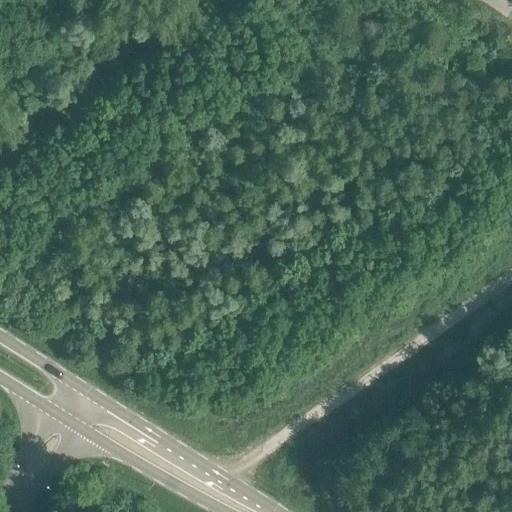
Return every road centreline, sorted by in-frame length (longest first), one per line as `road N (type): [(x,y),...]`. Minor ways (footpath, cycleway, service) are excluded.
road 1 (secondary): [(277,511),(74,390)]
road 2 (secondary): [(74,423),(230,511)]
